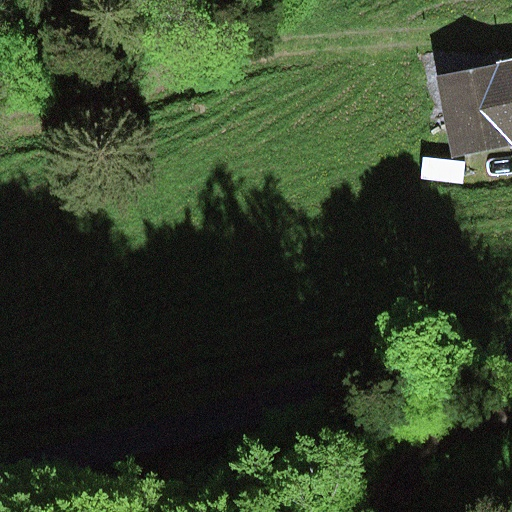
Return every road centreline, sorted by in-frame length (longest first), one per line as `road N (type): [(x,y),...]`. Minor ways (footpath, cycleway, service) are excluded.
road 1 (track): [(511,43),(448,36),(325,47),(0,123)]
road 2 (track): [(511,368),(0,465)]
road 3 (track): [(408,511),(398,492),(420,453),(511,422)]
